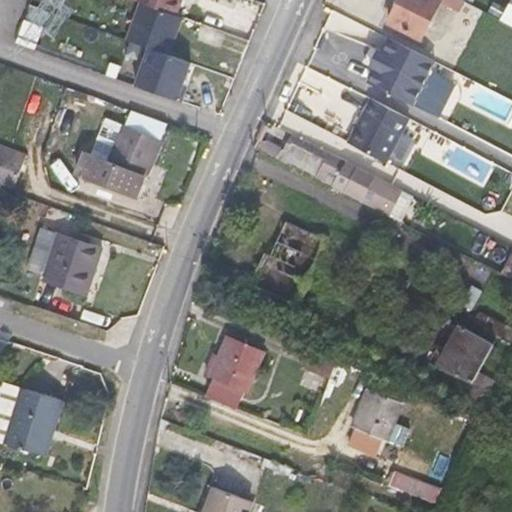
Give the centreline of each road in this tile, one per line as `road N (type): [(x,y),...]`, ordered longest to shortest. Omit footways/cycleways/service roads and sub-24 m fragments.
road 1 (tertiary): [(151,368),(201,216),(297,0)]
road 2 (residential): [(0,316),(151,368)]
road 3 (tertiary): [(119,511),(151,368)]
